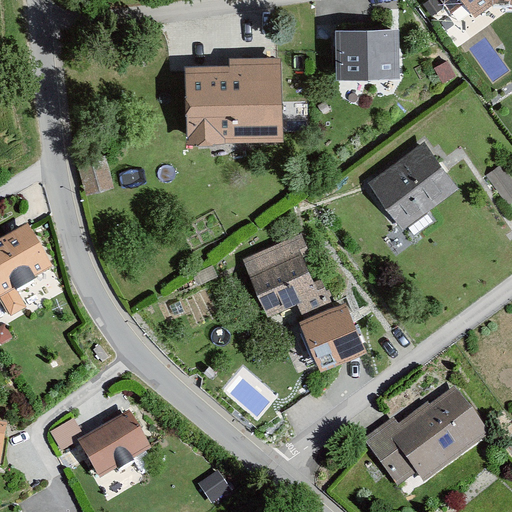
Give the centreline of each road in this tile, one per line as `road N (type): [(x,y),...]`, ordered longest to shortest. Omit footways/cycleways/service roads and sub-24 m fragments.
road 1 (residential): [(41,22),(58,165),(97,297),(137,352),(272,472)]
road 2 (residential): [(272,472),(511,292)]
road 3 (residential): [(41,22),(252,0)]
